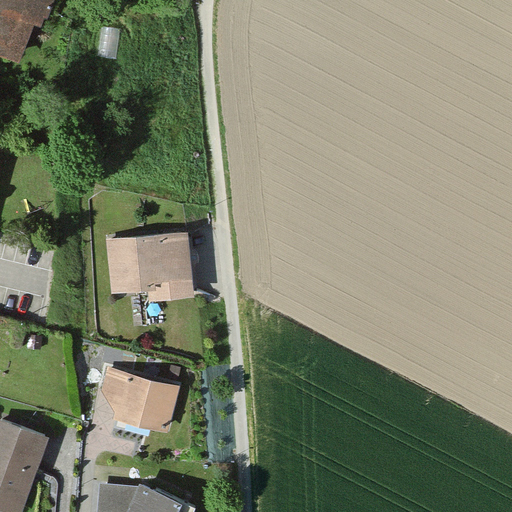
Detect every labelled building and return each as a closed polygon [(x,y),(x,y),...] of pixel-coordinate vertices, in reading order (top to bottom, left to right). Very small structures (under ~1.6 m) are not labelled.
[(63,0),(0,0),(0,55),(35,69),(63,0)] [(178,228),(101,235),(107,296),(184,288),(178,228)] [(173,367),(111,349),(94,407),(156,425),(173,367)] [(11,511),(40,433),(0,419),(0,507),(11,511)] [(154,511),(158,502),(95,481),(84,511),(83,511),(154,511)]
